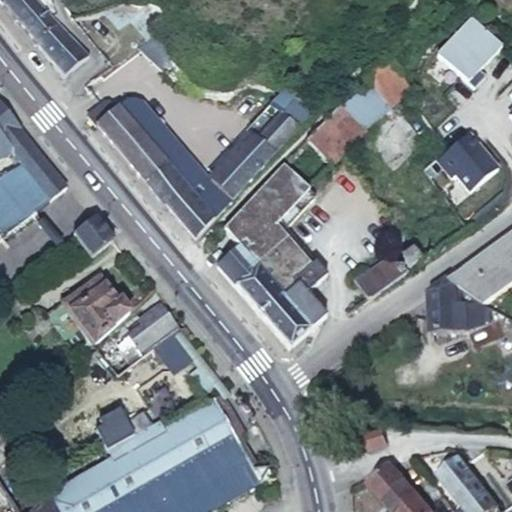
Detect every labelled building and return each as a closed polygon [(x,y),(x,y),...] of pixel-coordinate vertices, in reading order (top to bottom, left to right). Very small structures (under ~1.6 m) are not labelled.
[(70,33),(46,0),(2,0),(8,8),(61,82),(91,60),(74,39),(70,33)] [(178,35),(165,45),(172,61),(179,69),(194,57),(178,35)] [(395,50),(373,64),(369,70),(373,76),(340,99),(316,130),(314,131),(341,152),(350,141),(401,98),(421,83),(395,50)] [(295,89),(284,82),(266,105),(298,128),(318,104),(298,87),(295,89)] [(139,98),(102,130),(198,248),(226,220),(249,194),(291,137),(272,121),(250,146),(243,141),(211,179),(139,98)] [(298,128),(266,105),(261,112),(272,121),(291,137),(298,128)] [(0,224),(58,176),(0,107),(0,140),(14,158),(0,167),(0,224)] [(0,167),(14,158),(0,140),(0,167)] [(286,355),(328,323),(308,297),(334,276),(296,228),(325,196),(314,187),(321,178),(293,158),(236,226),(257,252),(224,275),(286,355)] [(83,208),(77,200),(48,222),(56,230),(83,208)] [(76,241),(97,225),(83,208),(56,230),(48,222),(28,238),(48,262),(76,241)] [(96,267),(118,250),(97,225),(76,241),(96,267)] [(48,262),(19,285),(28,295),(53,275),(65,292),(96,267),(76,241),(48,262)] [(419,263),(429,255),(423,246),(414,254),(419,263)] [(478,312),(485,317),(511,296),(511,251),(456,293),(456,294),(478,312)] [(374,302),(409,277),(396,258),(360,284),(374,302)] [(53,275),(28,295),(41,312),(65,292),(53,275)] [(77,319),(110,294),(99,281),(66,306),(77,319)] [(425,306),(429,340),(471,335),(481,328),(478,312),(456,294),(456,293),(449,288),(425,306)] [(95,342),(127,317),(110,294),(77,319),(95,342)] [(356,315),(365,308),(358,296),(348,304),(356,315)] [(141,364),(181,336),(167,318),(147,333),(151,338),(132,351),(141,364)] [(469,361),(507,407),(511,403),(511,334),(509,330),(469,361)] [(57,511),(227,511),(255,498),(270,487),(264,471),(254,477),(243,453),(250,449),(233,420),(228,422),(220,405),(169,433),(165,426),(136,442),(139,449),(119,459),(93,472),(53,501),(57,511)] [(373,457),(399,447),(393,431),(367,441),(373,457)] [(136,442),(115,453),(119,459),(139,449),(136,442)] [(445,511),(488,511),(459,470),(439,488),(433,479),(426,484),(445,511)] [(423,511),(411,497),(393,476),(375,485),(367,491),(386,511),(423,511)] [(445,511),(426,484),(411,497),(423,511),(445,511)] [(57,511),(53,501),(36,511),(57,511)]
